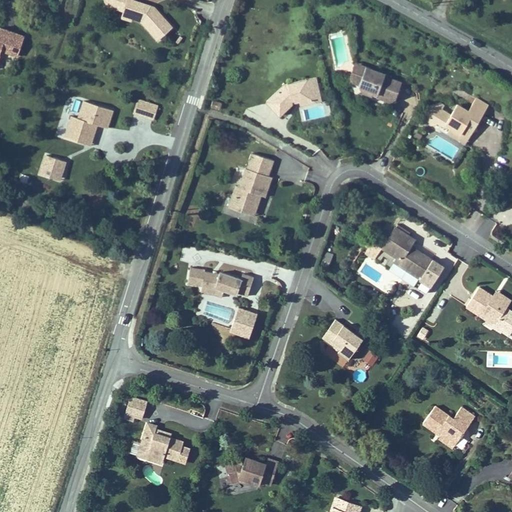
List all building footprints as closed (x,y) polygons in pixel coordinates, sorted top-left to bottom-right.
[(122,10),(125,2),(119,0),(104,0),(103,4),(122,10)] [(171,31),(160,11),(156,13),(154,9),(147,6),(148,2),(142,0),(119,0),(125,2),(122,10),(122,12),(133,16),(143,19),(156,40),(171,31)] [(156,4),(148,2),(147,6),(154,9),(156,13),(160,11),(156,4)] [(133,16),(122,12),(120,17),(132,21),(133,16)] [(7,29),(0,26),(0,52),(1,49),(18,55),(25,34),(7,29)] [(365,76),(360,75),(363,66),(356,64),(350,81),(362,85),(365,76)] [(387,74),(363,66),(360,75),(365,76),(362,85),(365,91),(388,99),(396,97),(401,82),(386,77),(387,74)] [(286,82),(263,100),(275,115),(288,105),(287,99),(296,98),(297,103),(297,105),(303,104),(310,102),(309,96),(318,94),(315,76),(286,82)] [(320,101),(318,94),(309,96),(310,102),(320,101)] [(213,96),(209,107),(221,111),(224,100),(213,96)] [(472,103),(484,111),(488,104),(475,97),(472,103)] [(113,110),(83,100),(77,117),(72,115),(65,135),(80,140),(82,131),(90,133),(95,132),(92,128),(94,122),(98,124),(107,127),(113,110)] [(152,118),(156,106),(138,100),(134,112),(152,118)] [(441,103),(430,105),(427,107),(424,112),(424,114),(424,115),(424,117),(424,118),(424,119),(425,120),(426,122),(427,122),(433,120),(440,125),(441,123),(446,125),(443,130),(449,133),(455,137),(457,132),(468,139),(484,111),(472,103),(468,109),(457,102),(450,114),(442,109),(445,105),(441,103)] [(95,132),(90,133),(82,131),(80,140),(91,144),(98,124),(94,122),(92,128),(95,132)] [(457,132),(455,137),(465,143),(468,139),(457,132)] [(232,195),(229,206),(249,213),(253,202),(258,204),(261,194),(266,196),(268,188),(272,176),(269,175),(274,160),(251,153),(246,168),(244,167),(239,186),(235,196),(232,195)] [(60,175),(56,168),(59,158),(46,154),(40,173),(54,178),(60,175)] [(60,175),(65,160),(59,158),(56,168),(60,175)] [(255,215),(258,204),(253,202),(249,213),(255,215)] [(388,237),(376,256),(390,265),(393,261),(419,277),(418,278),(430,286),(444,264),(432,256),(431,257),(411,245),(415,238),(395,225),(388,237)] [(205,269),(190,267),(188,283),(202,285),(201,292),(212,293),(221,296),(224,289),(235,293),(236,291),(247,294),(249,290),(253,276),(243,273),(242,277),(220,270),(219,272),(204,271),(205,269)] [(510,336),(511,332),(511,310),(506,306),(490,296),(492,293),(480,285),(468,304),(487,316),(485,320),(510,336)] [(506,306),(510,299),(507,297),(495,289),(492,293),(490,296),(506,306)] [(248,336),(257,311),(238,305),(230,330),(248,336)] [(334,319),(323,336),(332,342),(335,338),(344,344),(341,348),(339,352),(349,358),(362,338),(334,319)] [(335,338),(332,342),(341,348),(344,344),(335,338)] [(372,364),(378,355),(369,349),(363,358),(372,364)] [(135,415),(142,417),(147,400),(131,395),(125,412),(135,415)] [(446,415),(434,432),(447,440),(448,439),(450,435),(456,439),(453,443),(467,452),(485,425),(471,415),(463,427),(446,415)] [(171,435),(155,430),(156,427),(157,424),(146,421),(139,447),(148,449),(147,453),(163,457),(163,456),(185,462),(190,446),(182,444),(183,440),(170,436),(171,435)] [(467,452),(453,443),(450,447),(464,457),(467,452)] [(137,454),(162,462),(163,457),(147,453),(148,449),(139,447),(137,454)] [(232,457),(223,460),(228,476),(240,473),(247,475),(260,480),(260,478),(270,481),(277,459),(269,456),(267,461),(246,454),(243,461),(232,457)] [(357,511),(360,505),(335,496),(329,511),(357,511)]
